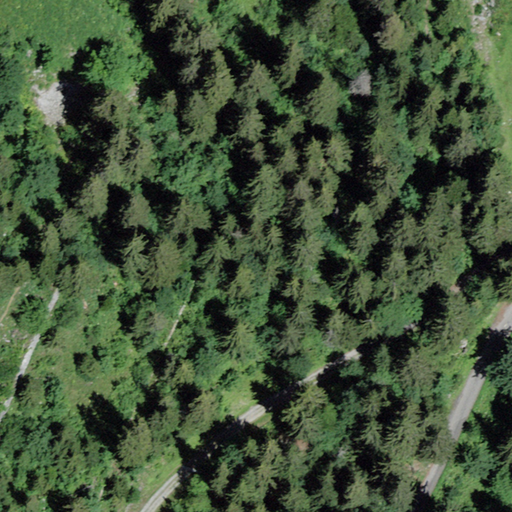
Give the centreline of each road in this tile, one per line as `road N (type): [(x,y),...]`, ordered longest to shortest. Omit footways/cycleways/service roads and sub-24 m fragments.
road 1 (track): [(142,511),(269,403),(511,258)]
road 2 (unclassified): [(511,322),(415,511)]
